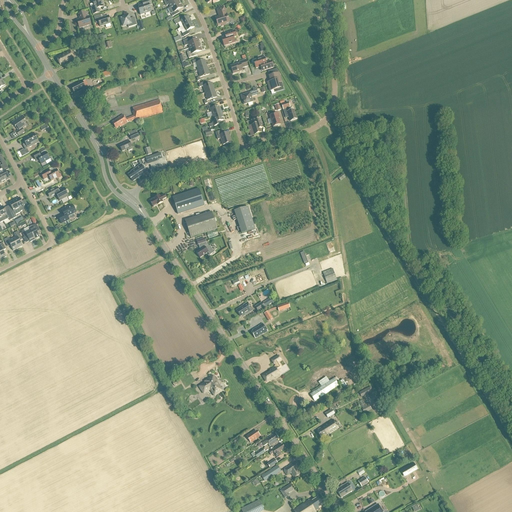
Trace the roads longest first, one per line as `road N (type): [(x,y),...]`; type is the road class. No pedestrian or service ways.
road 1 (tertiary): [(340,511),(129,199)]
road 2 (track): [(322,124),(511,440)]
road 3 (track): [(170,254),(112,285),(157,390),(0,473)]
road 4 (unclassified): [(244,153),(330,115),(326,0)]
road 5 (unclassified): [(129,199),(145,184),(244,153)]
road 6 (residential): [(0,271),(51,244),(22,183)]
